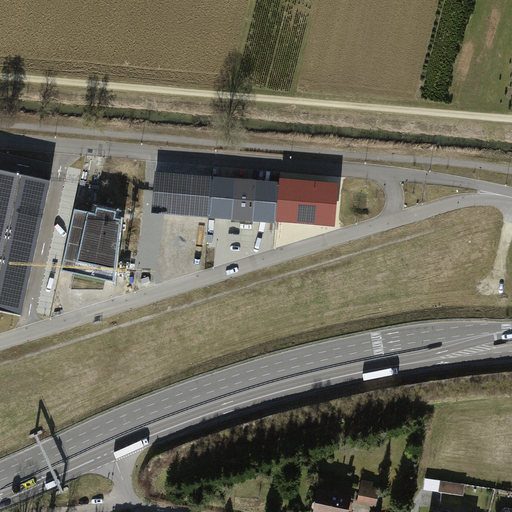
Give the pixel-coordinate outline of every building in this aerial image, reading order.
[(51,180),(0,168),(0,309),(22,314),(51,180)] [(213,176),(155,171),(152,211),(210,216),(213,176)] [(280,181),(213,176),(210,216),(277,221),(277,218),(280,181)] [(338,186),(280,181),(277,218),(335,223),(338,186)] [(96,214),(75,210),(62,270),(114,281),(121,220),(115,218),(117,211),(98,207),(96,214)] [(464,496),(466,486),(442,481),(440,492),(464,496)] [(381,486),(365,483),(361,503),(377,506),(381,486)] [(353,511),(357,498),(322,490),(317,511),(322,511),(353,511)]
